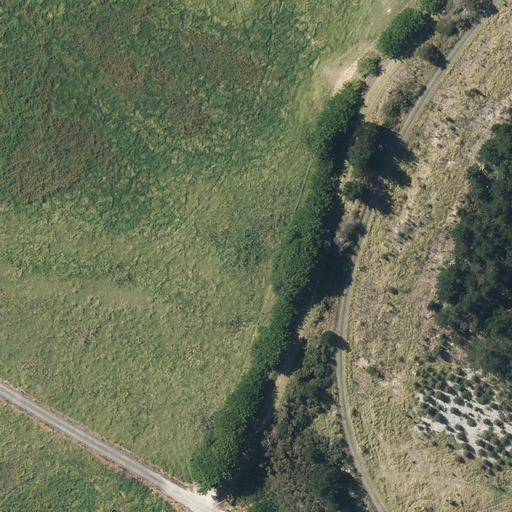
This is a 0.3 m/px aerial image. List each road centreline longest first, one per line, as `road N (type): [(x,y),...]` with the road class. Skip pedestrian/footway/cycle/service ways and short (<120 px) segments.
road 1 (unclassified): [(356,511),(346,437),(360,269),(409,150),(505,0)]
road 2 (track): [(0,401),(205,511)]
